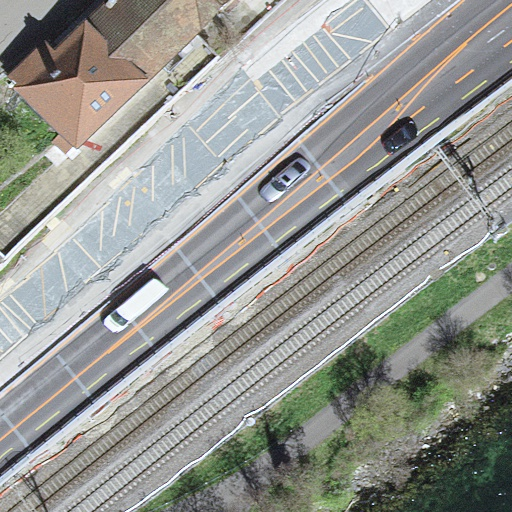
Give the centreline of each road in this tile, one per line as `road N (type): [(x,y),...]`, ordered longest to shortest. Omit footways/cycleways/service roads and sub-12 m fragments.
road 1 (primary): [(487,0),(207,214),(0,386)]
road 2 (track): [(183,511),(298,447),(511,280)]
